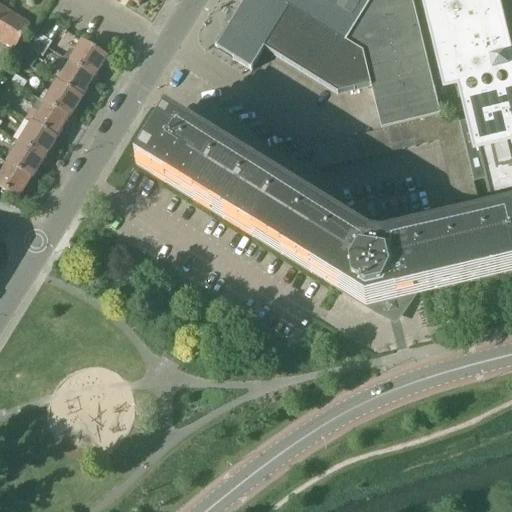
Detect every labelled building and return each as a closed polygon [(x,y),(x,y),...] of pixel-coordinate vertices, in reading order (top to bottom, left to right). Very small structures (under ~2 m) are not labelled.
[(422,121),(441,116),(431,75),(428,75),(408,0),(247,0),(230,29),(231,30),(219,49),(218,50),(219,51),(220,50),(235,59),(234,61),(252,72),(266,51),(338,96),(370,88),(371,89),(372,89),(383,130),(386,130),(398,127),(410,124),(422,121)] [(509,69),(504,49),(505,49),(493,0),(427,0),(448,86),(486,76),(486,75),(496,72),(509,69)] [(4,11),(0,18),(0,42),(14,51),(30,27),(4,11)] [(36,43),(37,44),(48,51),(53,44),(48,41),(54,32),(63,38),(66,33),(49,23),(36,43)] [(48,51),(37,44),(36,43),(32,50),(44,58),(48,51)] [(63,60),(71,65),(95,79),(107,59),(83,44),(77,55),(69,50),(63,60)] [(30,54),(24,64),(32,69),(38,59),(30,54)] [(71,65),(58,85),(82,99),(95,79),(71,65)] [(16,77),(12,84),(23,91),(27,84),(16,77)] [(18,98),(23,91),(12,84),(7,91),(18,98)] [(70,120),(82,99),(58,85),(51,96),(45,92),(39,101),(70,120)] [(466,98),(490,199),(511,193),(511,86),(501,89),(466,98)] [(40,115),(33,125),(57,140),(70,120),(39,101),(33,111),(40,115)] [(428,145),(440,142),(458,114),(442,118),(441,116),(422,121),(428,145)] [(458,114),(440,142),(443,154),(466,149),(458,114)] [(371,308),(399,301),(511,273),(511,214),(386,245),(385,242),(371,240),(370,243),(168,117),(138,167),(363,307),(364,307),(366,308),(367,308),(369,308),(371,308)] [(410,124),(416,148),(428,145),(422,121),(410,124)] [(398,127),(404,151),(416,148),(410,124),(398,127)] [(33,125),(21,146),(45,161),(57,140),(33,125)] [(386,130),(392,154),(404,151),(398,127),(386,130)] [(374,134),(379,157),(392,154),(386,130),(383,130),(383,132),(374,134)] [(362,137),(367,159),(379,157),(374,134),(362,137)] [(355,162),(367,159),(362,137),(350,140),(355,162)] [(343,165),(355,162),(350,140),(337,143),(343,165)] [(325,145),(331,168),(343,165),(337,143),(325,145)] [(319,171),(331,168),(325,145),(313,148),(319,171)] [(21,146),(8,166),(32,181),(45,161),(21,146)] [(466,149),(443,154),(446,166),(469,161),(466,149)] [(469,161),(446,166),(449,178),(472,173),(469,161)] [(0,189),(20,201),(32,181),(8,166),(0,179),(0,189)] [(472,173),(449,178),(452,191),(475,185),(472,173)] [(475,185),(452,191),(455,203),(478,197),(475,185)]
